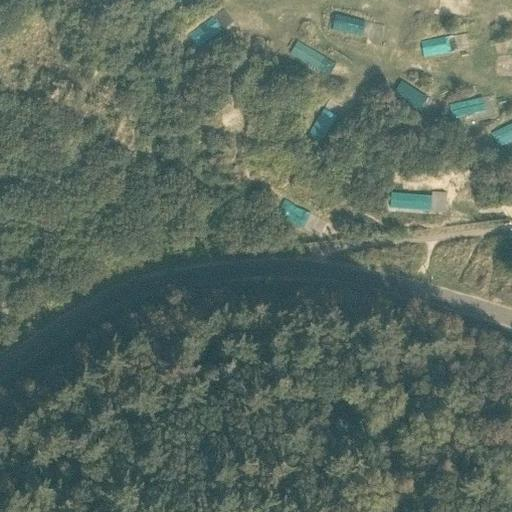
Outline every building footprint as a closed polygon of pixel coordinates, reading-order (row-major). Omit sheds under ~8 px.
[(332,30),(382,38),(384,24),(334,16),(332,30)] [(424,39),(425,52),(469,48),(468,35),(424,39)] [(421,109),(429,98),(402,81),(394,92),(421,109)] [(484,99),(451,101),(451,115),(485,113),(484,99)] [(511,122),(491,132),(498,146),(511,139),(511,122)]
